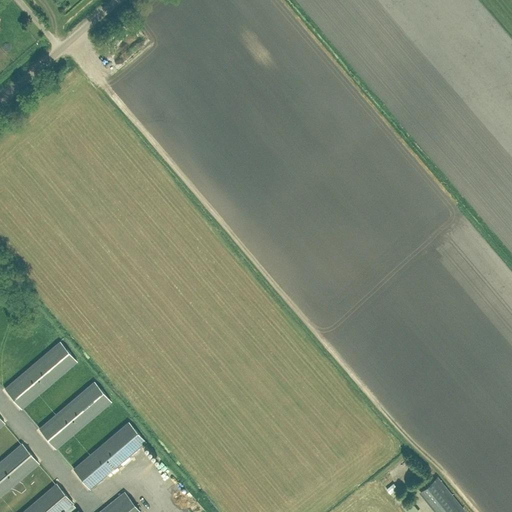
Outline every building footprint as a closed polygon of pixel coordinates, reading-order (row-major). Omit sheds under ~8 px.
[(59,341),(4,388),(21,408),(77,361),(59,341)] [(94,381),(38,428),(56,448),(111,401),(94,381)] [(128,421),(73,468),(90,488),(145,441),(128,421)] [(0,495),(39,463),(21,443),(0,460),(0,495)] [(458,511),(432,480),(420,491),(437,511),(458,511)] [(62,511),(73,503),(56,483),(21,511),(62,511)] [(136,511),(139,510),(124,491),(97,511),(136,511)]
